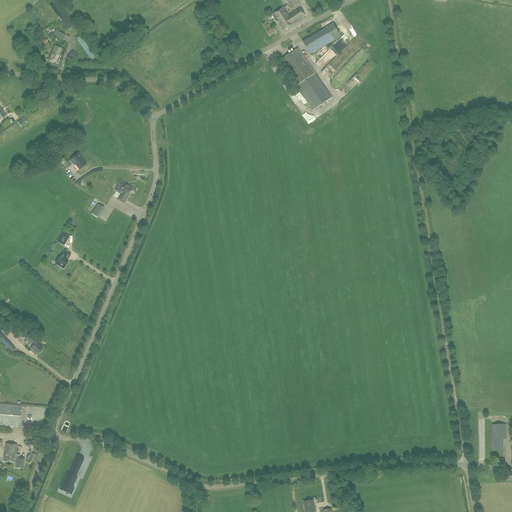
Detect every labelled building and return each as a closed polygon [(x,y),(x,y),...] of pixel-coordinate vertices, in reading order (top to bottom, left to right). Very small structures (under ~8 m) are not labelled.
[(67,30),(75,25),(57,0),(50,5),(67,30)] [(294,24),(305,16),(300,8),(289,15),(283,7),(273,14),(275,16),(275,17),(274,18),(276,20),(277,21),(278,20),(279,22),(278,22),(284,31),(294,24)] [(269,30),(273,27),(268,20),(264,22),(269,30)] [(341,36),(333,24),(303,42),(310,54),(341,36)] [(270,36),(277,32),(274,27),(267,32),(270,36)] [(53,34),(62,40),(65,36),(56,30),(53,34)] [(90,59),(98,54),(83,33),(76,38),(90,59)] [(344,34),(341,38),(348,45),(351,41),(344,34)] [(57,63),(63,51),(53,46),(47,58),(57,63)] [(332,97),(317,76),(298,48),(279,61),(298,89),(313,111),(332,97)] [(73,62),(79,55),(72,50),(66,57),(73,62)] [(27,123),(23,118),(17,122),(21,128),(27,123)] [(70,160),(68,162),(64,157),(61,160),(68,168),(71,165),(70,164),(72,162),(75,165),(75,164),(80,170),(86,164),(82,159),(80,157),(81,156),(79,153),(70,160)] [(121,194),(117,199),(124,203),(127,198),(133,189),(125,184),(124,182),(122,181),(120,181),(118,184),(119,185),(115,191),(121,194)] [(99,218),(105,208),(97,204),(92,214),(99,218)] [(64,246),(69,237),(62,232),(56,241),(64,246)] [(60,256),(58,260),(55,264),(64,269),(68,261),(67,260),(70,254),(65,251),(61,257),(60,256)] [(0,331),(0,341),(8,351),(13,346),(0,331)] [(18,336),(24,346),(27,344),(24,338),(26,337),(24,332),(18,336)] [(42,350),(41,348),(42,348),(36,342),(33,339),(31,342),(34,344),(31,348),(37,353),(39,353),(40,353),(41,353),(42,352),(42,351),(42,350)] [(0,425),(20,427),(21,406),(0,404),(0,425)] [(34,411),(34,416),(35,416),(35,422),(39,422),(39,419),(43,419),(43,415),(42,415),(42,411),(34,411)] [(503,439),(506,439),(506,424),(492,425),(492,450),(503,450),(503,439)] [(23,469),(24,460),(19,459),(20,455),(16,455),(17,445),(6,443),(3,461),(15,463),(15,460),(17,460),(16,468),(23,469)] [(39,455),(33,452),(29,461),(35,464),(39,455)] [(71,493),(73,488),(71,487),(76,476),(84,458),(76,455),(68,473),(67,472),(60,488),(71,493)] [(0,479),(0,478),(0,505),(8,506),(10,490),(4,489),(4,494),(0,493),(0,479)] [(315,511),(314,506),(313,506),(313,501),(314,501),(314,500),(304,502),(305,511),(315,511)]
